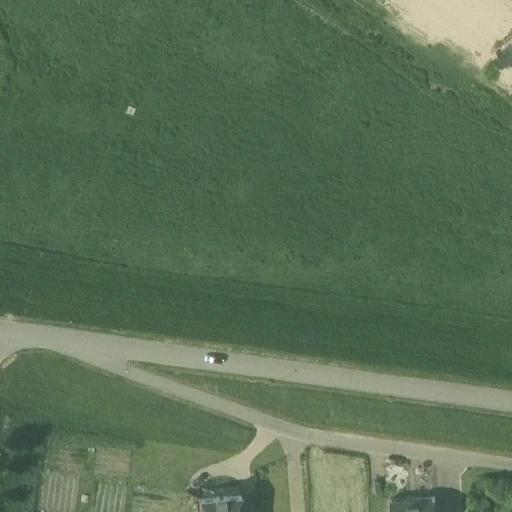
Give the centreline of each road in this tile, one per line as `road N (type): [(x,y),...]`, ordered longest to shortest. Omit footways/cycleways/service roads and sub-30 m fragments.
road 1 (unclassified): [(78,342),(264,426),(511,468)]
road 2 (unclassified): [(511,401),(78,342)]
